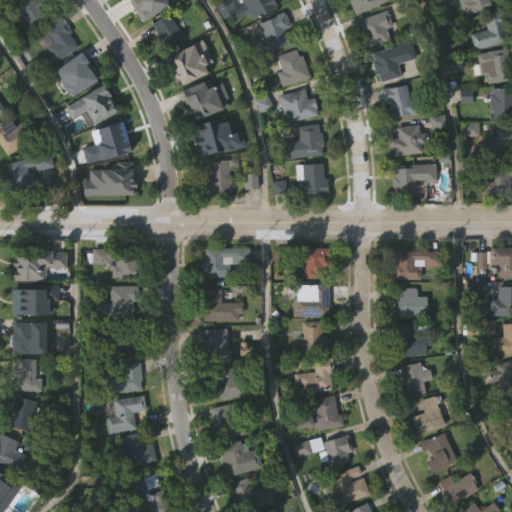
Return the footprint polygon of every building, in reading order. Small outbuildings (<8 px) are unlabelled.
[(47,21),(31,31),(25,22),(18,27),(7,11),(23,0),(41,0),(39,2),(42,6),(39,8),(47,21)] [(160,0),(164,5),(141,21),(133,10),(136,8),(134,4),(138,1),(137,0),(160,0)] [(274,0),(277,5),(251,20),(248,12),(242,15),(237,6),(244,3),(242,0),(274,0)] [(387,0),(388,1),(355,15),(348,0),(387,0)] [(489,0),(491,4),(464,15),(458,0),(489,0)] [(508,40),(474,49),(470,34),(487,29),(484,19),(488,18),(486,12),(503,8),(508,24),(504,25),(508,40)] [(386,27),(390,41),(368,46),(357,19),(386,9),(392,25),(386,27)] [(274,50),(257,57),(251,42),(264,36),(258,22),(283,11),(290,26),(284,28),(289,41),(273,48),(274,50)] [(184,40),(162,54),(154,42),(160,38),(150,23),(166,13),(184,40)] [(77,47),(55,62),(44,47),(52,42),(44,30),(62,18),(70,31),(68,33),(77,47)] [(397,63),(401,76),(380,82),(378,74),(375,74),(371,60),(374,59),(372,52),(411,41),(415,58),(397,63)] [(204,43),(209,52),(199,57),(206,72),(188,81),(181,66),(172,71),(165,57),(192,44),(194,48),(204,43)] [(296,48),(298,55),(302,54),(310,76),(280,87),(275,72),(281,69),(276,55),(296,48)] [(505,55),(508,80),(487,83),(485,74),(479,75),(476,53),(504,48),(505,55)] [(101,76),(77,93),(72,92),(67,84),(70,82),(61,70),(85,53),(101,76)] [(121,109),(96,124),(94,120),(86,125),(79,114),(72,119),(65,107),(107,82),(121,109)] [(406,82),(409,98),(422,95),(425,112),(392,118),(389,103),(381,105),(378,92),(380,91),(379,88),(406,82)] [(175,124),(223,112),(217,90),(205,93),(203,84),(180,90),(186,113),(173,116),(175,124)] [(511,118),(492,118),(492,110),(489,110),(489,108),(483,108),(483,94),(491,92),(491,88),(511,87),(511,118)] [(304,88),(307,99),(313,97),(317,115),(288,122),(286,112),(281,113),(277,95),(304,88)] [(0,122),(9,117),(15,126),(24,119),(35,136),(3,158),(0,153),(0,122)] [(230,119),(232,131),(225,133),(226,137),(232,136),(235,149),(210,154),(207,139),(204,139),(203,136),(195,137),(193,125),(222,119),(222,121),(230,119)] [(113,125),(115,130),(116,129),(118,139),(123,137),(129,151),(104,160),(93,129),(112,122),(113,125)] [(318,123),(319,132),(322,132),(323,146),(321,146),(322,154),(280,160),(278,142),(298,139),(296,126),(318,123)] [(418,124),(419,133),(425,132),(426,143),(420,144),(422,154),(393,158),(392,149),(389,150),(388,139),(397,138),(395,127),(418,124)] [(511,127),(511,156),(480,156),(480,142),(488,142),(488,134),(495,134),(495,127),(511,127)] [(89,166),(115,154),(102,128),(61,147),(68,161),(83,154),(89,166)] [(457,132),(457,145),(469,145),(469,131),(457,132)] [(48,151),(52,166),(35,171),(33,165),(31,166),(37,185),(16,191),(7,163),(48,151)] [(428,171),(443,170),(442,157),(426,158),(428,171)] [(229,171),(231,190),(212,191),(212,189),(200,190),(199,174),(207,173),(206,161),(237,158),(238,170),(229,171)] [(0,190),(2,196),(21,188),(8,161),(0,164),(0,190)] [(120,197),(100,197),(100,164),(132,162),(132,178),(124,178),(124,182),(121,182),(120,197)] [(323,163),(323,178),(328,178),(329,194),(298,196),(297,181),(295,181),(294,164),(323,163)] [(423,181),(423,193),(415,193),(415,195),(395,196),(394,187),(391,188),(391,176),(393,176),(393,165),(435,163),(435,180),(423,181)] [(459,165),(460,179),(476,178),(475,164),(459,165)] [(510,177),(509,196),(482,195),(482,177),(480,177),(480,165),(511,165),(511,174),(510,174),(510,177)] [(4,205),(10,233),(31,229),(26,209),(32,208),(33,213),(50,209),(47,195),(4,205)] [(204,203),(205,233),(227,232),(226,202),(204,203)] [(293,206),(295,237),(326,236),(325,221),(321,221),(320,205),(293,206)] [(433,224),(432,206),(390,208),(391,236),(421,235),(420,224),(433,224)] [(131,236),(130,207),(86,208),(86,222),(81,223),(81,238),(131,236)] [(511,217),(511,208),(488,208),(488,216),(480,216),(479,233),(507,234),(507,218),(511,217)] [(242,231),(255,231),(254,215),(242,215),(242,231)] [(269,235),(283,234),(282,222),(269,223),(269,235)] [(511,247),(511,278),(497,278),(497,274),(499,274),(499,264),(486,264),(485,274),(478,274),(477,261),(470,261),(470,252),(490,251),(490,247),(511,247)] [(228,277),(201,277),(201,261),(204,261),(204,248),(249,248),(249,264),(228,264),(228,277)] [(320,278),(303,278),(303,248),(329,248),(329,266),(320,266),(320,278)] [(137,249),(136,277),(111,277),(111,265),(115,265),(115,261),(108,261),(108,265),(92,265),(92,263),(86,263),(86,253),(91,253),(91,249),(137,249)] [(421,280),(393,280),(393,251),(440,251),(440,267),(421,267),(421,280)] [(29,252),(29,262),(42,262),(42,280),(11,280),(10,252),(29,252)] [(327,284),(327,286),(328,286),(327,317),(292,316),(292,296),(295,296),(296,285),(327,284)] [(38,285),(38,294),(45,294),(45,299),(38,299),(38,317),(17,317),(17,315),(9,314),(9,304),(13,304),(13,299),(17,299),(17,285),(38,285)] [(133,319),(99,318),(99,303),(108,303),(108,285),(137,286),(137,302),(133,302),(133,319)] [(511,316),(489,316),(489,299),(497,299),(497,286),(511,286),(511,316)] [(416,287),(417,296),(426,296),(426,310),(424,310),(424,315),(397,316),(396,309),(394,309),(394,287),(416,287)] [(220,301),(242,303),(242,314),(238,314),(237,321),(204,320),(204,316),(201,316),(201,289),(220,289),(220,301)] [(494,334),(467,335),(467,321),(493,320),(494,334)] [(121,331),(121,335),(138,335),(138,353),(101,355),(100,334),(102,334),(102,322),(120,321),(121,331)] [(321,329),(321,336),(326,336),(326,340),(329,339),(330,353),(301,354),(300,321),(321,321),(321,329)] [(44,323),(44,355),(11,353),(10,336),(11,336),(11,322),(44,323)] [(511,353),(491,355),(490,338),(502,337),(501,323),(511,322),(511,353)] [(413,324),(414,335),(425,335),(426,355),(399,356),(398,346),(394,346),(394,325),(413,324)] [(478,325),(461,326),(462,340),(479,339),(478,325)] [(226,329),(226,349),(230,349),(230,360),(199,362),(198,347),(202,347),(203,331),(204,329),(226,329)] [(34,359),(34,379),(40,379),(39,392),(11,391),(12,373),(15,373),(15,358),(34,359)] [(140,370),(141,390),(106,393),(105,387),(100,387),(99,376),(121,374),(120,359),(139,358),(140,370)] [(331,358),(332,362),(336,362),(336,369),(332,369),(333,374),(329,374),(331,390),(297,393),(297,385),(294,385),(293,374),(304,373),(303,371),(293,372),(292,361),(331,358)] [(511,391),(503,394),(499,380),(489,382),(486,372),(495,369),(494,365),(511,359),(511,391)] [(419,362),(420,371),(430,369),(432,380),(422,381),(425,393),(403,398),(398,374),(401,374),(399,366),(419,362)] [(478,363),(478,376),(491,376),(491,363),(478,363)] [(230,366),(231,376),(247,374),(249,396),(217,399),(216,387),(207,387),(205,368),(230,366)] [(335,404),(337,415),(341,414),(343,426),(314,431),(313,427),(296,430),(293,412),(309,409),(309,412),(313,412),(311,399),(333,394),(335,404)] [(134,429),(106,433),(104,418),(114,416),(112,400),(143,395),(145,410),(132,412),(134,429)] [(36,401),(30,431),(6,426),(13,396),(36,401)] [(439,396),(441,403),(437,405),(444,427),(416,436),(409,417),(423,413),(419,400),(434,396),(434,397),(439,396)] [(498,436),(511,432),(511,400),(491,406),(498,436)] [(232,404),(236,424),(239,423),(241,434),(216,439),(210,408),(232,404)] [(395,408),(401,439),(422,435),(420,423),(428,421),(426,411),(417,413),(416,404),(395,408)] [(443,432),(456,461),(431,473),(426,462),(432,459),(428,450),(422,452),(418,443),(443,432)] [(137,442),(138,446),(150,444),(154,461),(125,467),(118,437),(135,433),(137,442)] [(346,453),(349,461),(330,469),(328,460),(321,463),(317,453),(325,451),(322,441),(347,433),(353,451),(346,453)] [(23,455),(16,471),(0,463),(0,434),(17,442),(13,450),(23,455)] [(320,437),(323,450),(296,458),(292,444),(320,437)] [(420,455),(407,459),(412,477),(441,468),(432,437),(416,442),(420,455)] [(33,443),(13,438),(5,468),(26,473),(33,443)] [(110,441),(112,458),(103,459),(104,474),(133,471),(131,453),(142,452),(141,438),(110,441)] [(244,439),(247,451),(257,449),(261,468),(229,476),(225,461),(221,462),(217,446),(244,439)] [(208,449),(214,480),(238,476),(233,445),(208,449)] [(357,466),(361,475),(350,479),(351,482),(362,477),(368,493),(340,505),(329,476),(357,466)] [(154,474),(159,484),(147,489),(148,493),(160,488),(170,511),(140,511),(137,503),(130,506),(127,500),(134,498),(128,483),(141,477),(142,478),(154,473),(154,474)] [(470,473),(479,491),(454,505),(447,493),(445,494),(438,481),(450,475),(453,482),(470,473)] [(426,511),(432,511),(453,504),(441,474),(415,484),(419,494),(425,491),(429,500),(423,503),(426,511)] [(22,496),(11,492),(15,483),(0,476),(0,505),(15,511),(22,496)] [(245,476),(250,490),(273,481),(280,500),(248,511),(238,511),(228,483),(245,476)] [(321,482),(326,509),(349,505),(344,477),(321,482)] [(290,487),(293,499),(321,491),(317,479),(290,487)] [(497,509),(492,511),(455,511),(470,501),(477,510),(490,500),(497,509)] [(369,509),(370,511),(348,511),(348,510),(366,501),(369,509)] [(97,511),(96,510),(110,502),(115,511),(97,511)]
